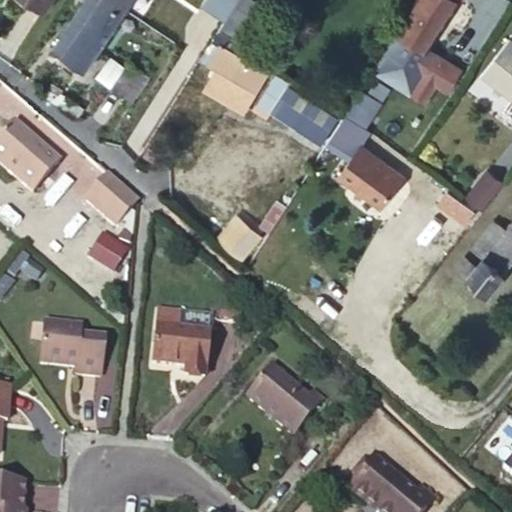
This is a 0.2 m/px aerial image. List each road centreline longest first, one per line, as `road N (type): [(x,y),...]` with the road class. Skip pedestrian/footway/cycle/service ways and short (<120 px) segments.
road 1 (residential): [(75,511),(78,478),(112,465),(192,484),(224,511)]
road 2 (residential): [(141,183),(0,74)]
